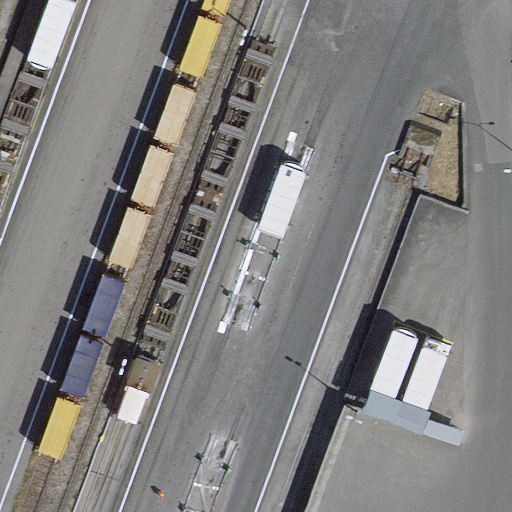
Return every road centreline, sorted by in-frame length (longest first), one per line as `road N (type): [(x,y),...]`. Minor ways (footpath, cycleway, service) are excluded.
road 1 (unknown): [(420,0),(238,511)]
road 2 (unknown): [(486,0),(469,358),(445,511)]
road 3 (unknown): [(0,342),(132,0)]
